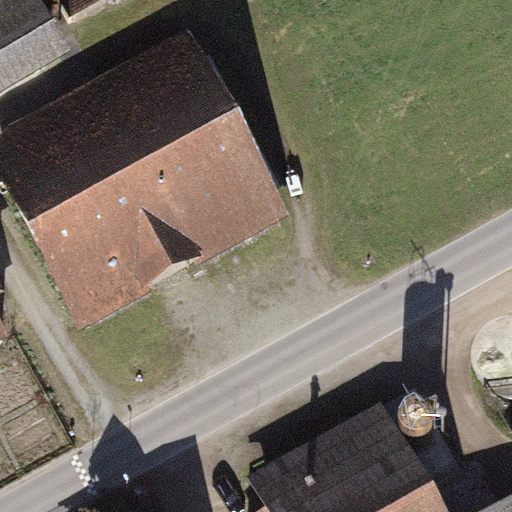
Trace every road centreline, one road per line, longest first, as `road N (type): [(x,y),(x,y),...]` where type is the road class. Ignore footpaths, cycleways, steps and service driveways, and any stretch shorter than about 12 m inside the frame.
road 1 (tertiary): [(511,228),(17,511)]
road 2 (unknown): [(156,432),(18,180)]
